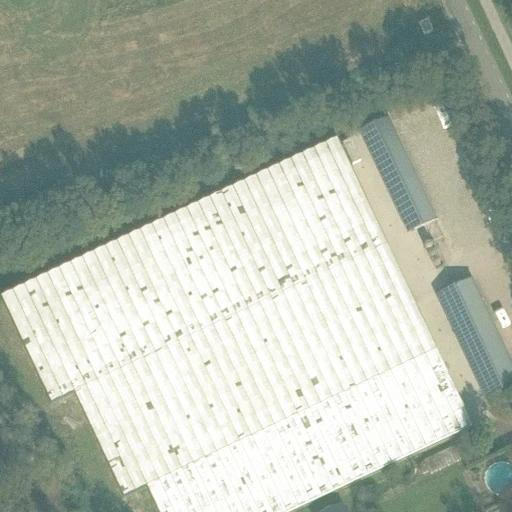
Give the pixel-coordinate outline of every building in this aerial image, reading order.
[(419,25),(423,36),(432,32),(427,21),(419,25)] [(388,120),(359,134),(407,235),(436,221),(388,120)] [(352,169),(351,170),(361,192),(380,183),(359,138),(342,146),(352,169)] [(123,499),(144,489),(147,488),(158,511),(292,511),(472,428),(337,140),(1,298),(50,405),(74,394),(123,499)] [(437,297),(485,399),(511,386),(511,369),(471,281),(437,297)] [(425,462),(431,475),(467,458),(461,445),(425,462)]
